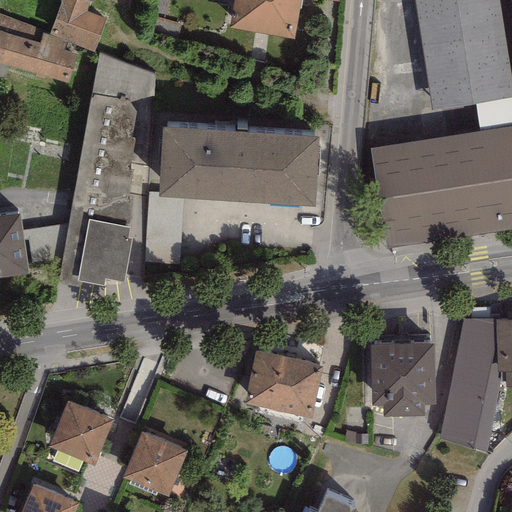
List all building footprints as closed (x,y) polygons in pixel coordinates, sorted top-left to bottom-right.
[(92,0),(60,0),(48,32),(47,35),(66,42),(94,53),(107,19),(85,11),(89,2),(91,3),(92,0)] [(300,0),(234,0),(230,28),(294,38),(300,0)] [(414,0),(432,110),(511,97),(511,87),(498,0),(414,0)] [(48,32),(0,14),(0,65),(67,84),(77,54),(63,51),(66,42),(47,35),(48,32)] [(155,75),(99,53),(67,226),(60,261),(56,283),(78,288),(78,283),(104,286),(105,280),(124,282),(130,238),(127,237),(128,227),(125,227),(132,198),(127,197),(133,171),(129,169),(129,163),(146,164),(155,75)] [(511,229),(511,125),(371,147),(386,249),(511,229)] [(313,206),(318,137),(162,128),(158,197),(313,206)] [(18,214),(0,216),(0,278),(27,275),(26,265),(21,230),(18,214)] [(67,226),(21,230),(26,265),(60,261),(67,226)] [(497,372),(495,321),(463,319),(438,438),(485,452),(499,379),(496,379),(497,372)] [(511,320),(495,321),(497,372),(504,372),(504,388),(511,387),(511,320)] [(432,344),(369,346),(371,407),(381,406),(382,417),(424,415),(424,405),(434,405),(432,344)] [(323,365),(255,350),(242,403),(310,419),(323,365)] [(112,420),(66,401),(47,448),(93,466),(112,420)] [(168,496),(186,453),(140,434),(122,477),(168,496)] [(73,511),(77,505),(32,485),(20,511),(73,511)] [(354,511),(356,509),(324,496),(317,511),(354,511)]
